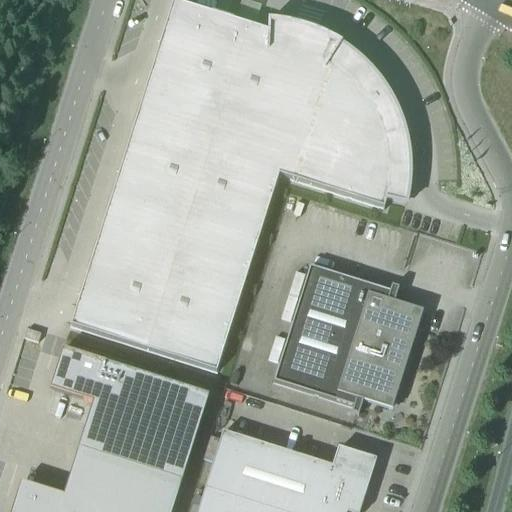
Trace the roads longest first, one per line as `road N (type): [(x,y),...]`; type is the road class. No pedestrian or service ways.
road 1 (unclassified): [(0,345),(109,0)]
road 2 (unclassified): [(511,217),(427,511)]
road 3 (unclassified): [(492,0),(468,75),(472,108),(511,215)]
